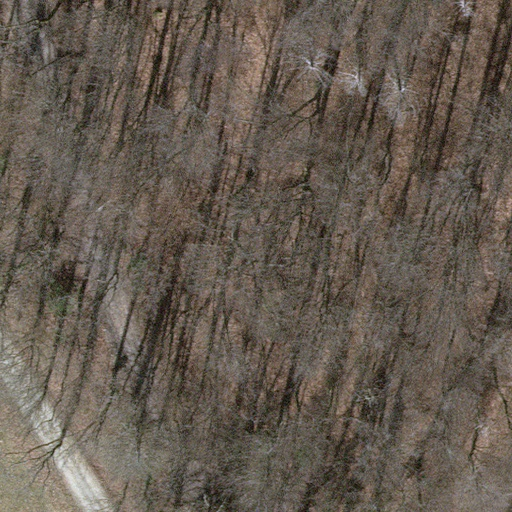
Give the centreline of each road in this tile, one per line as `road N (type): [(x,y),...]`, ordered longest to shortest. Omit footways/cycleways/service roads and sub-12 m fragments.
road 1 (track): [(27,0),(130,325),(221,511)]
road 2 (track): [(0,330),(100,511)]
